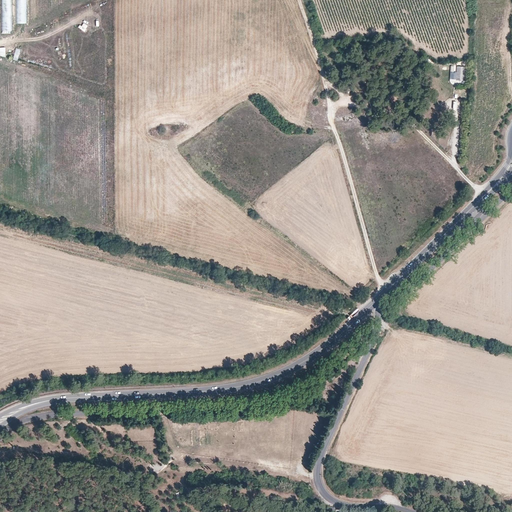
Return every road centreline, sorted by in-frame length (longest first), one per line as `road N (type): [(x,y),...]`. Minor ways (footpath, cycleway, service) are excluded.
road 1 (secondary): [(376,300),(314,358),(278,377),(212,392),(55,400),(0,421)]
road 2 (track): [(382,295),(300,0)]
road 3 (residential): [(409,511),(342,505),(318,487),(316,475),(378,327),(376,300)]
road 4 (track): [(487,196),(409,122),(379,109),(329,104)]
road 5 (secondary): [(495,189),(376,300)]
